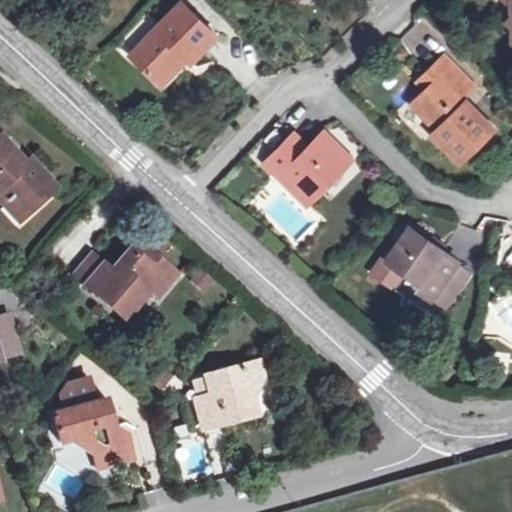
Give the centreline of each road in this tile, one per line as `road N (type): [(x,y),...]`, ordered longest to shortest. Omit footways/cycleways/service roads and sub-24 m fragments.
road 1 (tertiary): [(175,200),(430,428)]
road 2 (residential): [(430,428),(406,460),(207,511)]
road 3 (tertiary): [(0,34),(175,200)]
road 4 (residential): [(319,79),(428,192),(511,206)]
road 5 (residential): [(175,200),(286,85),(319,79)]
